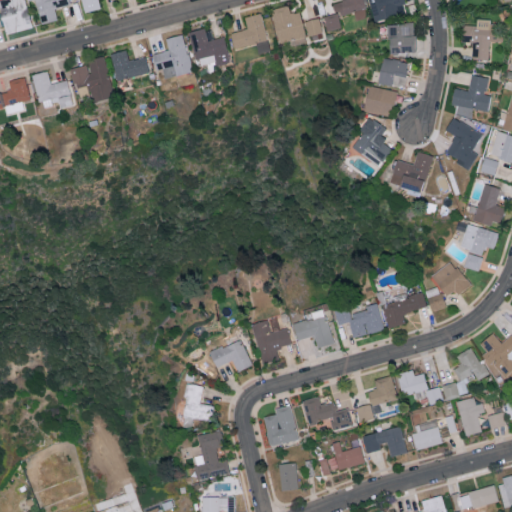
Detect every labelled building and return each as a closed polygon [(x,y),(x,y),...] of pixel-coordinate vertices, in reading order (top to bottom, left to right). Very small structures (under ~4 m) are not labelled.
[(32,27),(24,0),(0,0),(0,12),(6,34),(32,27)] [(26,0),(35,0),(39,23),(56,20),(54,7),(69,4),(68,0),(26,0)] [(81,0),(84,12),(100,8),(98,0),(81,0)] [(327,31),(341,28),(338,14),(365,8),(362,0),(341,0),(332,2),(334,13),(324,15),(327,31)] [(402,0),(368,0),(373,20),(406,14),(402,0)] [(278,43),(305,36),(299,10),(290,13),(288,4),(270,8),(278,43)] [(234,48),(257,43),(259,53),(270,50),(261,12),(244,16),(247,28),(231,32),(234,48)] [(322,32),(319,17),(305,20),(308,35),(322,32)] [(473,58),(488,59),(489,41),(493,41),(494,19),(476,18),(476,25),(462,24),(461,41),(473,41),(473,58)] [(414,23),(387,23),(388,52),(414,52),(414,23)] [(189,31),(198,65),(215,61),(217,65),(230,62),(223,36),(208,40),(204,27),(189,31)] [(165,38),(168,49),(152,54),(156,70),(173,65),(176,75),(193,71),(183,33),(165,38)] [(110,53),(116,80),(148,73),(144,56),(128,60),(126,49),(110,53)] [(71,68),(75,87),(88,85),(91,101),(111,97),(103,56),(87,59),(88,64),(71,68)] [(404,86),(408,61),(382,57),(378,82),(404,86)] [(33,73),(40,106),(58,102),(60,108),(73,105),(67,79),(50,83),(47,70),(33,73)] [(490,95),(485,94),(489,77),(471,73),(467,90),(454,87),(450,103),(487,111),(490,95)] [(0,91),(0,106),(4,106),(6,113),(23,108),(22,101),(30,99),(24,76),(8,80),(10,88),(0,91)] [(396,91),(368,85),(362,110),(390,116),(396,91)] [(511,92),(503,128),(511,129),(511,92)] [(392,146),(379,137),(386,127),(367,116),(358,130),(361,132),(351,149),(379,167),(392,146)] [(481,133),(453,116),(445,129),(455,135),(444,153),(469,167),(477,153),(472,150),(481,133)] [(511,160),(511,134),(497,130),(490,155),(511,160)] [(390,183),(421,191),(432,155),(417,150),(413,163),(396,159),(390,183)] [(480,171),(494,175),(498,160),(484,156),(480,171)] [(495,204),(500,187),(483,183),(473,219),(491,225),(492,220),(501,222),(505,207),(495,204)] [(484,246),(494,248),(498,231),(466,223),(460,248),(483,254),(484,246)] [(483,256),(467,252),(463,266),(479,270),(483,256)] [(431,275),(446,295),(454,289),(458,294),(470,284),(451,259),(431,275)] [(445,307),(439,286),(426,289),(431,310),(445,307)] [(389,328),(405,323),(402,313),(427,307),(423,293),(382,303),(389,328)] [(334,309),(337,324),(350,322),(353,336),(384,329),(378,305),(350,311),(349,305),(334,309)] [(317,347),(332,343),(324,308),(311,311),(313,318),(293,322),(297,339),(314,335),(317,347)] [(292,343),(287,327),(272,331),(268,319),(252,323),(261,360),(278,355),(276,348),(292,343)] [(492,332),(479,343),(486,351),(482,354),(489,364),(492,361),(504,376),(511,369),(511,332),(500,342),(492,332)] [(237,371),(253,364),(240,337),(209,352),(216,367),(231,360),(237,371)] [(447,400),(467,390),(463,382),(476,376),(477,379),(487,374),(473,346),(456,354),(461,364),(453,367),(458,379),(441,387),(447,400)] [(396,374),(402,395),(427,389),(422,368),(396,374)] [(374,379),(376,388),(366,391),(371,405),(397,398),(391,375),(374,379)] [(332,429),(352,425),(348,407),(336,410),(334,401),(321,404),(318,395),(303,399),(308,423),(329,418),(332,429)] [(464,435),(481,431),(477,413),(484,411),(482,402),(475,404),(473,396),(456,400),(464,435)] [(357,407),(361,421),(374,417),(370,403),(357,407)] [(297,439),(291,405),(274,408),(275,414),(263,416),(269,445),(297,439)] [(506,424),(502,411),(487,415),(491,428),(506,424)] [(411,433),(416,450),(442,442),(437,426),(411,433)] [(406,452),(401,427),(362,434),(365,450),(387,446),(390,456),(406,452)] [(198,434),(201,454),(193,456),(197,480),(229,473),(226,459),(221,460),(216,431),(198,434)] [(332,442),(338,468),(363,463),(360,446),(341,450),(339,441),(332,442)] [(331,471),(338,469),(334,456),(327,458),(331,471)] [(280,489),(298,489),(296,462),(279,463),(280,489)] [(511,474),(497,478),(505,505),(511,503),(511,474)] [(459,493),(463,509),(498,501),(494,486),(459,493)] [(446,511),(441,494),(421,500),(425,511),(422,511),(446,511)] [(218,511),(219,505),(226,505),(226,511),(235,511),(234,496),(201,497),(201,511),(218,511)]
